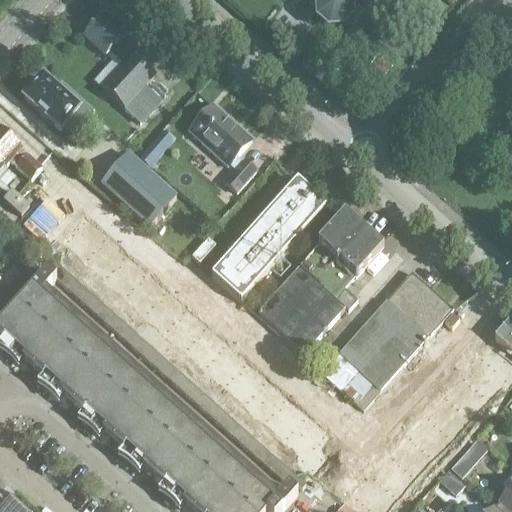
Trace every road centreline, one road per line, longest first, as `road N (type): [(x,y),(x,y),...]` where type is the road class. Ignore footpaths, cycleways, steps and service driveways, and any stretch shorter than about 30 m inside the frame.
road 1 (residential): [(0,119),(372,450)]
road 2 (residential): [(358,153),(183,0)]
road 3 (residential): [(372,450),(474,336),(477,309),(502,284)]
road 4 (residential): [(496,0),(358,153)]
road 5 (residential): [(502,284),(358,153)]
